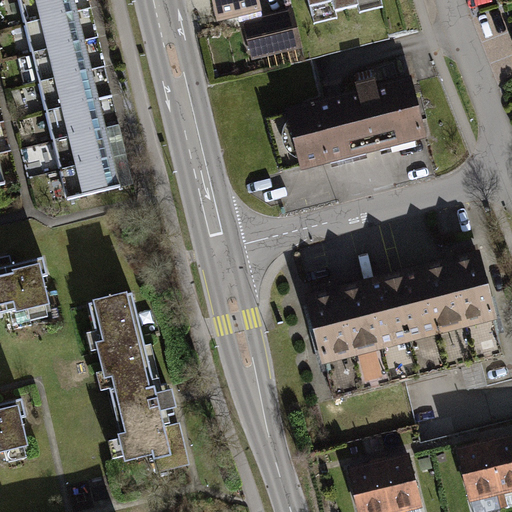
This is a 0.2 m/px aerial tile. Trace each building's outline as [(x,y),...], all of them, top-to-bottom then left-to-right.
[(78,19),(73,0),(29,0),(17,3),(25,32),(78,19)] [(256,9),(253,0),(209,0),(214,19),(256,9)] [(383,0),(301,0),(307,26),(385,7),(383,0)] [(290,11),(239,23),(248,63),(300,51),(290,11)] [(85,49),(78,19),(25,32),(32,62),(85,49)] [(92,78),(85,49),(32,62),(39,91),(92,78)] [(99,108),(92,78),(39,91),(46,121),(99,108)] [(410,79),(284,111),(300,172),(426,140),(410,79)] [(107,137),(99,108),(46,121),(53,150),(107,137)] [(114,167),(107,137),(53,150),(60,180),(114,167)] [(121,196),(114,167),(60,180),(67,209),(121,196)] [(480,252),(303,297),(321,367),(498,322),(480,252)] [(0,271),(0,317),(45,306),(34,263),(0,271)] [(168,453),(128,294),(78,306),(119,466),(168,453)] [(16,404),(0,408),(0,454),(27,448),(16,404)] [(511,435),(455,449),(469,504),(511,494),(511,435)] [(409,455),(346,470),(356,511),(414,511),(422,510),(409,455)]
